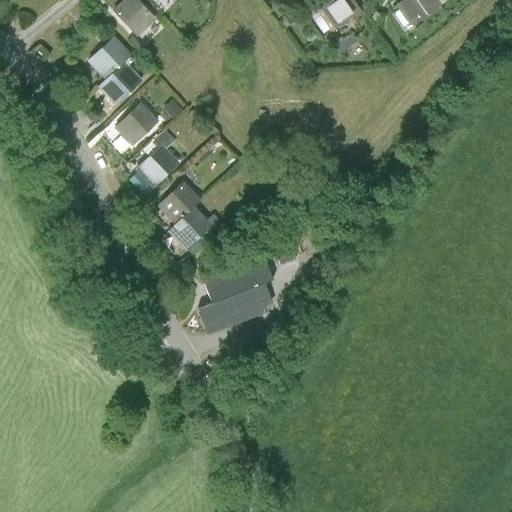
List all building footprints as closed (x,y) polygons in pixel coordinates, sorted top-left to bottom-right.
[(373,18),(360,0),(352,0),(328,17),(343,39),(373,18)] [(455,12),(446,0),(428,0),(409,13),(423,33),(455,12)] [(167,27),(142,1),(123,19),(148,45),(167,27)] [(142,63),(125,44),(98,70),(115,87),(134,70),(142,63)] [(152,88),(134,70),(115,87),(109,95),(126,113),(152,88)] [(169,130),(151,112),(126,137),(144,154),(169,130)] [(192,172),(174,153),(147,178),(165,197),(192,172)] [(214,208),(196,191),(167,216),(185,234),(205,216),(214,208)] [(224,236),(205,216),(185,234),(180,241),(199,260),(224,236)] [(305,258),(290,263),(295,276),(309,270),(305,258)] [(224,317),(209,322),(220,350),(276,328),(274,322),(285,317),(277,297),(286,293),(276,269),(214,293),(224,317)]
